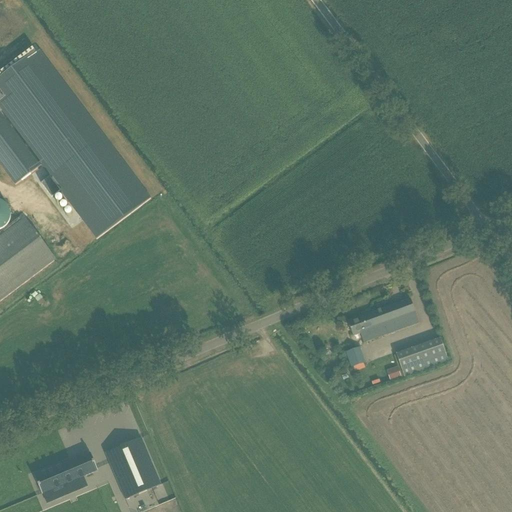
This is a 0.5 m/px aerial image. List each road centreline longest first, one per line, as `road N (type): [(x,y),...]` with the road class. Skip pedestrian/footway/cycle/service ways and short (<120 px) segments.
road 1 (unclassified): [(0,439),(490,227)]
road 2 (unclassified): [(490,227),(316,0)]
